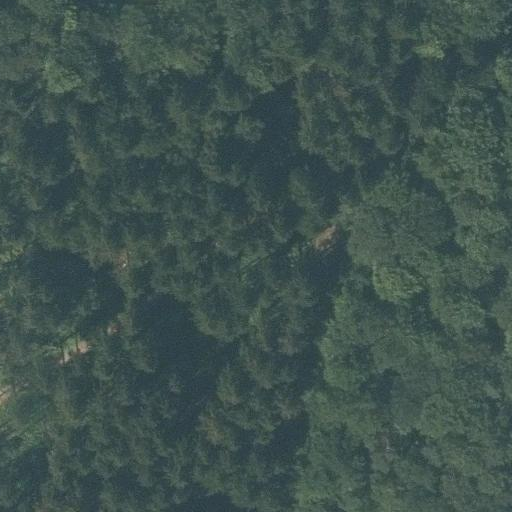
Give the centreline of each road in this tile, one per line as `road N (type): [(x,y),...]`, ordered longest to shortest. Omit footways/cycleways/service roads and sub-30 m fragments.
road 1 (track): [(330,217),(272,213),(239,226),(0,387)]
road 2 (track): [(263,511),(293,426),(330,217)]
road 3 (track): [(511,1),(429,73),(345,182),(330,217)]
road 4 (track): [(330,217),(372,246),(511,303)]
